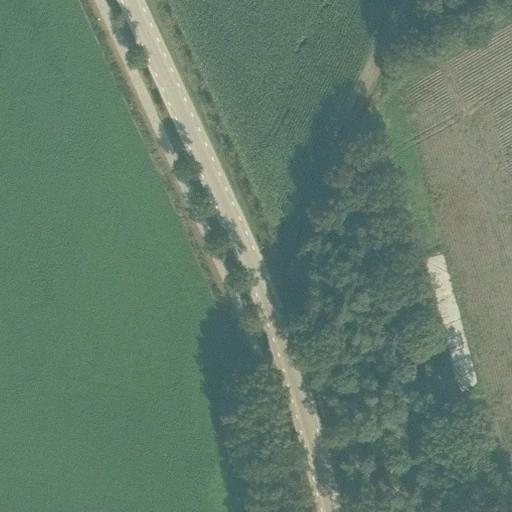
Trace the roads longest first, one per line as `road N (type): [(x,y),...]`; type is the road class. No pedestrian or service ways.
road 1 (tertiary): [(329,511),(262,281),(131,0)]
road 2 (track): [(385,0),(262,281)]
